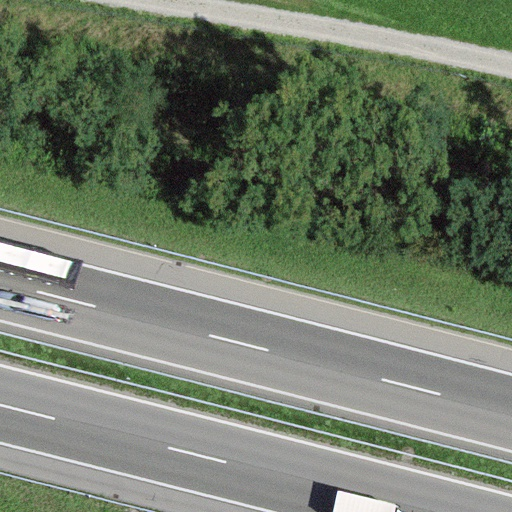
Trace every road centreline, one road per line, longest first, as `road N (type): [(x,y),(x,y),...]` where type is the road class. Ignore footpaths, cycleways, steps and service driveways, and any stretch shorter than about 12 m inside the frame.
road 1 (motorway): [(511,413),(0,283)]
road 2 (motorway): [(0,404),(423,511)]
road 3 (track): [(126,0),(511,75)]
